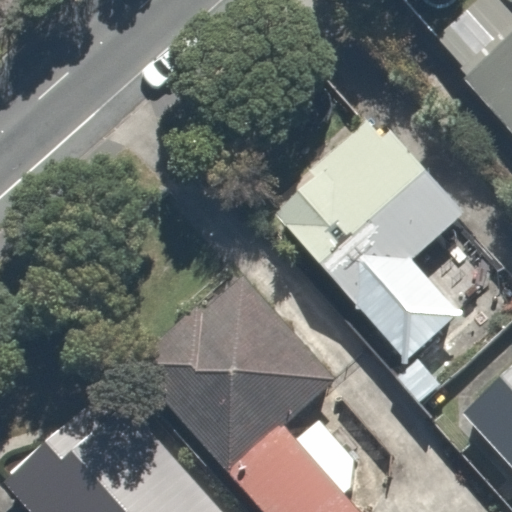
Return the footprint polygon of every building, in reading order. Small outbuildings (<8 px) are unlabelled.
[(476,3),(433,45),(511,127),(511,9),(496,25),(476,3)] [(461,196),(364,103),(264,207),(362,300),(461,196)] [(363,462),(302,390),(332,364),(246,265),(128,367),(253,511),(351,511),(332,489),(363,462)] [(511,344),(448,407),(511,472),(511,344)] [(74,391),(0,464),(0,491),(20,511),(238,511),(136,409),(113,432),(74,391)]
